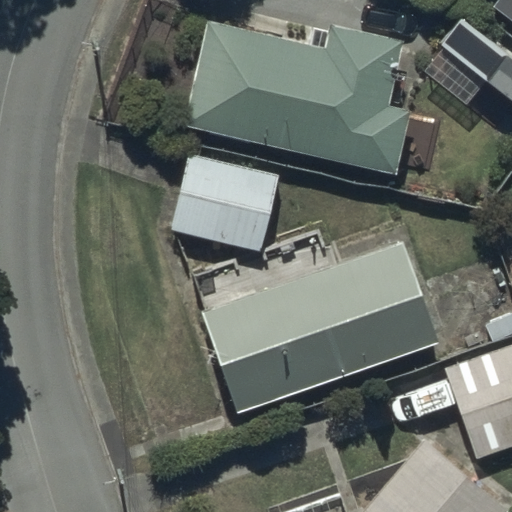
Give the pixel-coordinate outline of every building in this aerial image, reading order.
[(323,55),(208,25),(184,125),(391,175),(405,118),(384,113),(399,49),(329,31),(323,55)] [(511,115),(511,62),(475,33),(436,82),(499,132),(511,115)] [(188,157),(168,237),(254,260),(275,180),(188,157)] [(399,247),(200,315),(236,415),(433,345),(399,247)] [(511,345),(444,368),(476,454),(511,440),(511,345)] [(502,511),(425,444),(365,511),(344,511),(342,499),(329,496),(290,510),(288,511),(502,511)]
